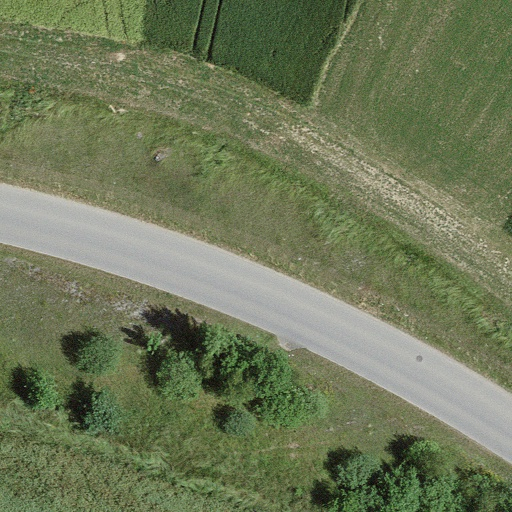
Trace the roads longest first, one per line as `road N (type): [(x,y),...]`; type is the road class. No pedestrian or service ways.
road 1 (tertiary): [(0,213),(189,267),(511,432)]
road 2 (track): [(279,127),(408,200),(511,275)]
